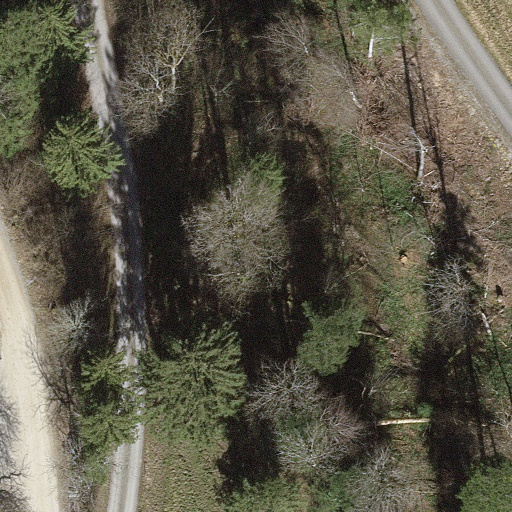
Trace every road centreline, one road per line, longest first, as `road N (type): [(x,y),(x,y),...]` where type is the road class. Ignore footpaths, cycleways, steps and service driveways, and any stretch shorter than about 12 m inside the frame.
road 1 (unclassified): [(123,511),(134,418),(133,263),(116,116),(89,0)]
road 2 (unclassified): [(49,511),(33,361),(0,252)]
road 3 (unclassified): [(433,0),(511,111)]
